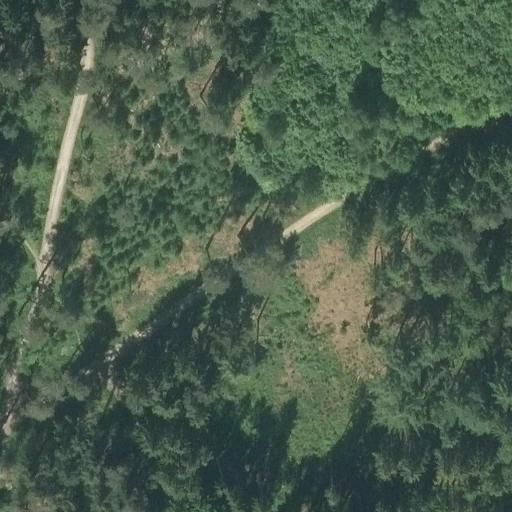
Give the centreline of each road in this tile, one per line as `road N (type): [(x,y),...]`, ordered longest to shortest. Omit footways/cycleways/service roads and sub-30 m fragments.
road 1 (track): [(511,99),(10,418)]
road 2 (unknown): [(105,0),(10,418)]
road 3 (track): [(109,362),(188,511)]
